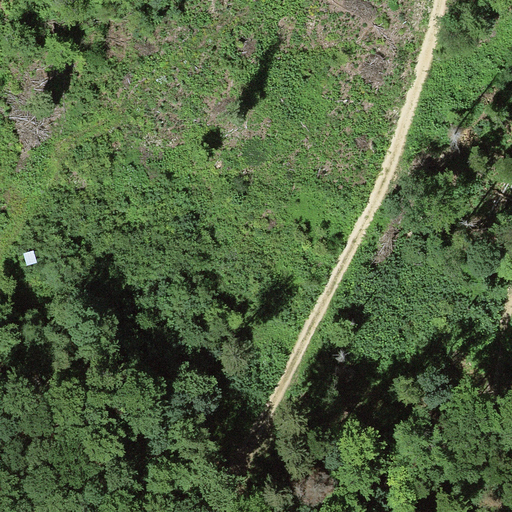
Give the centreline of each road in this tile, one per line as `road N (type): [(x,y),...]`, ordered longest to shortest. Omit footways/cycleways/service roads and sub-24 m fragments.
road 1 (track): [(207,511),(369,252),(418,128),(432,0)]
road 2 (track): [(511,270),(464,511)]
